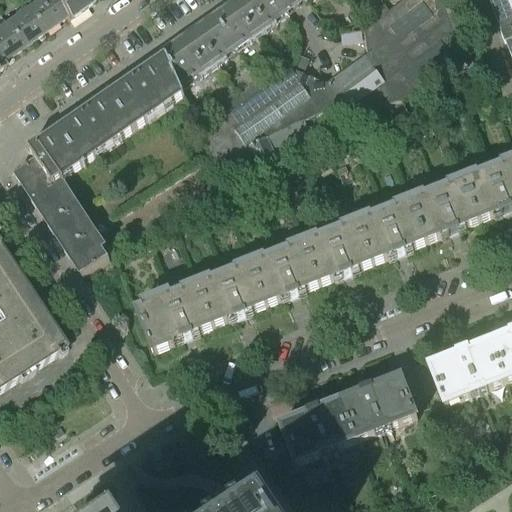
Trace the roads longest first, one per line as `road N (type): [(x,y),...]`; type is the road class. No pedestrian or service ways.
road 1 (residential): [(149,426),(511,282)]
road 2 (residential): [(149,426),(0,198)]
road 3 (residential): [(0,108),(152,0)]
road 4 (residential): [(20,509),(149,426)]
